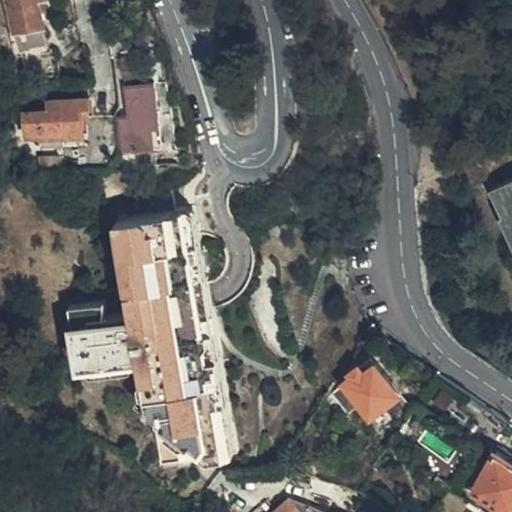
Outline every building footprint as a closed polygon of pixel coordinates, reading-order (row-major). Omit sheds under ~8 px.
[(45,46),(37,0),(6,0),(14,32),(25,30),(29,50),(45,46)] [(57,50),(80,44),(75,24),(52,32),(57,50)] [(158,125),(153,85),(128,88),(131,118),(121,120),(125,150),(154,145),(152,126),(158,125)] [(85,133),(83,119),(92,118),(90,98),(51,100),(52,111),(27,113),(28,138),(48,137),(85,133)] [(511,179),(495,188),(509,215),(506,217),(511,229),(511,179)] [(245,454),(201,243),(188,246),(180,210),(171,212),(166,192),(146,197),(149,217),(113,224),(131,308),(134,317),(105,324),(104,313),(101,302),(66,310),(86,404),(149,391),(167,470),(245,454)] [(188,246),(201,243),(194,207),(180,210),(188,246)] [(131,308),(104,313),(105,324),(134,317),(131,308)] [(329,392),(321,405),(329,416),(339,409),(345,414),(351,410),(346,403),(353,398),(369,418),(386,406),(400,396),(376,363),(365,373),(359,366),(349,374),(351,379),(331,395),(329,392)] [(422,396),(435,375),(418,363),(404,383),(422,396)] [(400,396),(386,406),(398,421),(408,406),(400,396)] [(511,511),(511,461),(496,452),(474,492),(510,511),(511,511)] [(427,482),(445,498),(450,490),(453,486),(433,473),(427,482)] [(338,511),(314,503),(306,510),(293,496),(274,511),(338,511)] [(314,503),(293,496),(306,510),(314,503)]
